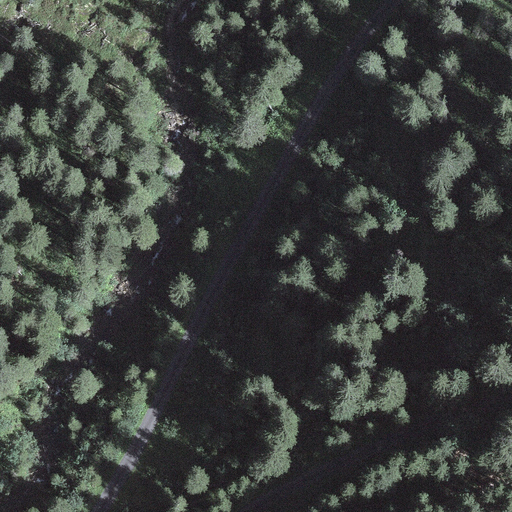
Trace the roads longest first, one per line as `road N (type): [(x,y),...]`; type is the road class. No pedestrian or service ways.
road 1 (track): [(396,0),(348,60),(99,511)]
road 2 (track): [(245,511),(365,450),(458,411),(511,400)]
